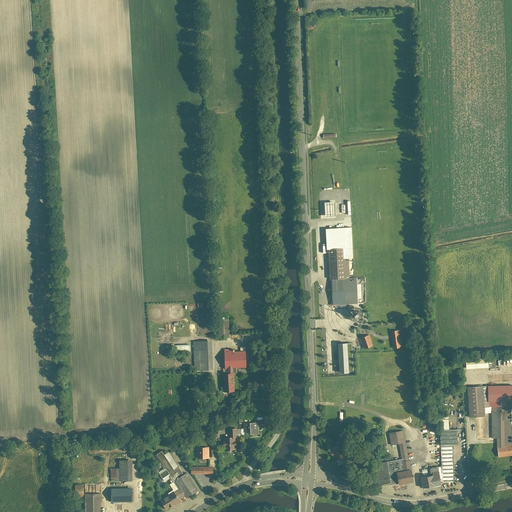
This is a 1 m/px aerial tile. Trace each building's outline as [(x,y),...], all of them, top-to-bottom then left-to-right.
[(325,216),(335,215),(334,201),(324,201),(325,216)] [(350,227),(325,229),(326,248),(328,248),(344,247),(344,257),(348,257),(352,257),(350,227)] [(329,280),(331,280),(347,279),(347,277),(349,277),(348,257),(344,257),(344,247),(328,248),(329,280)] [(347,279),(331,280),(332,303),(356,302),(354,277),(349,277),(347,277),(347,279)] [(348,309),(347,315),(350,320),(356,321),(361,317),(361,311),(358,308),(352,307),(348,309)] [(227,318),(217,319),(218,336),(228,336),(227,318)] [(400,331),(392,332),(394,348),(402,347),(400,331)] [(368,336),(360,339),(363,349),(371,345),(368,336)] [(211,342),(195,342),(196,369),(212,369),(211,342)] [(350,343),(337,344),(338,373),(351,372),(350,343)] [(190,353),(190,345),(172,345),(173,354),(190,353)] [(245,351),(224,351),(224,365),(246,365),(245,351)] [(487,359),(465,360),(466,368),(487,367),(487,359)] [(233,373),(223,374),(223,391),(233,391),(233,373)] [(488,387),(467,388),(469,417),(483,416),(482,401),(488,401),(488,387)] [(511,438),(511,406),(492,407),(494,437),(499,437),(500,446),(511,444),(511,438)] [(448,430),(447,414),(439,415),(439,430),(448,430)] [(258,432),(258,422),(244,422),(244,432),(258,432)] [(452,444),(457,444),(456,429),(448,430),(439,430),(440,445),(452,444)] [(404,442),(402,430),(385,434),(387,445),(398,443),(404,442)] [(234,437),(223,438),(223,450),(234,450),(234,437)] [(403,470),(410,469),(404,442),(398,443),(401,458),(403,470)] [(454,481),(452,444),(440,445),(442,482),(454,481)] [(511,444),(500,446),(498,446),(498,449),(499,455),(499,456),(511,454),(511,444)] [(331,448),(337,459),(343,456),(338,445),(331,448)] [(208,448),(196,448),(196,458),(208,458),(208,448)] [(156,454),(164,468),(158,472),(164,482),(169,479),(170,482),(173,481),(172,479),(171,480),(170,477),(179,472),(178,471),(179,470),(168,452),(164,454),(161,451),(156,454)] [(403,470),(401,458),(373,463),(377,484),(388,481),(389,484),(398,482),(396,471),(403,470)] [(131,479),(131,460),(121,461),(121,468),(113,468),(113,477),(121,477),(121,480),(131,479)] [(422,476),(420,476),(420,478),(422,489),(440,486),(437,467),(421,470),(422,476)] [(399,484),(412,481),(410,469),(403,470),(396,471),(398,482),(399,484)] [(164,509),(196,489),(185,473),(172,482),(177,491),(160,502),(164,509)] [(102,511),(102,484),(84,484),(84,511),(102,511)] [(131,498),(131,488),(111,489),(111,499),(131,498)]
